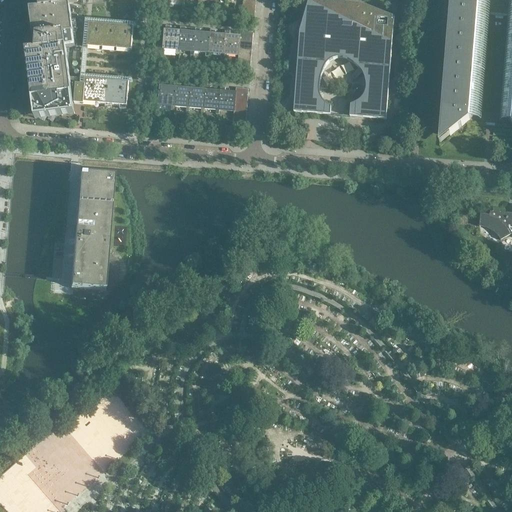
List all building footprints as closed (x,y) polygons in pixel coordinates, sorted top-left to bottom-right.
[(70,6),(69,0),(40,0),(41,3),(40,10),(70,6)] [(477,60),(479,41),(480,41),(481,40),(482,40),(483,39),(483,38),(484,38),(484,37),(484,35),(483,34),(483,33),(483,32),(482,32),(481,32),(481,31),(479,31),(481,15),(482,0),(451,0),(440,136),(450,137),(453,134),(464,124),(467,122),(471,119),(472,118),(476,70),(477,70),(478,69),(479,69),(480,68),(481,67),(481,66),(482,65),(482,64),(481,63),(481,62),(480,62),(480,61),(479,60),(478,60),(477,60)] [(509,17),(511,17),(511,0),(482,0),(481,15),(489,15),(490,15),(508,17),(509,17)] [(349,12),(361,6),(310,2),(308,9),(324,10),(349,12)] [(40,10),(38,39),(65,36),(74,35),(72,23),(70,6),(40,10)] [(344,12),(308,9),(304,22),(300,34),(300,42),(299,56),(297,80),(295,97),(295,99),(294,112),(294,113),(328,116),(330,116),(331,107),(330,107),(329,106),(328,106),(327,105),(326,104),(325,104),(325,103),(324,102),(323,101),(323,100),(322,100),(322,99),(321,98),(321,97),(321,96),(320,95),(320,94),(320,93),(320,92),(320,91),(320,90),(320,89),(320,87),(320,85),(321,84),(321,82),(321,81),(322,79),(322,77),(323,76),(323,74),(324,73),(324,71),(325,71),(325,70),(325,69),(326,68),(326,67),(327,67),(327,66),(328,65),(329,64),(330,63),(331,62),(332,62),(333,62),(333,61),(334,61),(335,60),(336,60),(337,60),(338,60),(339,60),(340,59),(341,59),(342,59),(343,60),(344,60),(345,60),(346,60),(347,60),(347,61),(348,61),(349,62),(350,62),(351,63),(352,64),(353,64),(355,65),(356,66),(357,67),(357,68),(358,68),(359,69),(359,70),(360,70),(361,71),(361,72),(362,73),(363,74),(363,75),(364,76),(364,77),(365,78),(365,80),(366,81),(366,82),(366,84),(366,85),(367,86),(367,87),(367,88),(367,89),(367,90),(366,91),(366,92),(366,93),(366,94),(365,94),(365,95),(365,96),(364,97),(363,98),(363,99),(362,99),(362,100),(361,101),(360,101),(360,102),(358,103),(357,103),(356,104),(355,105),(353,105),(352,106),(351,106),(351,107),(350,113),(350,117),(358,118),(359,118),(360,118),(371,119),(385,120),(386,120),(387,111),(388,97),(390,79),(391,59),(393,37),(395,19),(380,13),(361,6),(349,12),(344,12)] [(34,40),(38,39),(40,10),(30,11),(34,40)] [(489,15),(481,15),(479,31),(481,31),(481,32),(482,32),(483,32),(483,33),(483,34),(484,35),(484,37),(484,38),(483,38),(483,39),(482,40),(481,40),(480,41),(479,41),(477,60),(478,60),(479,60),(480,61),(480,62),(481,62),(481,63),(482,64),(482,65),(481,66),(481,67),(480,68),(479,69),(478,69),(477,70),(476,70),(472,118),(480,118),(489,15)] [(511,17),(509,17),(501,120),(509,121),(511,84),(511,72),(510,72),(510,71),(509,70),(509,69),(509,68),(509,67),(509,66),(509,65),(510,64),(511,63),(511,62),(511,42),(511,41),(511,40),(511,39),(511,38),(511,37),(511,36),(511,35),(511,17)] [(86,24),(72,23),(74,35),(75,47),(84,48),(86,24)] [(132,52),(134,28),(133,28),(89,25),(88,48),(96,49),(103,49),(110,50),(117,51),(125,51),(131,52),(132,52)] [(180,47),(181,33),(180,33),(170,32),(171,28),(172,27),(166,27),(165,34),(155,33),(153,57),(163,58),(164,50),(176,51),(176,55),(179,55),(179,51),(180,47)] [(194,52),(195,34),(185,33),(185,29),(186,29),(186,28),(181,28),(180,33),(181,33),(180,47),(179,51),(191,52),(191,56),(194,56),(194,52)] [(209,54),(210,35),(200,35),(200,30),(201,30),(196,29),(195,34),(194,52),(206,53),(206,57),(209,58),(209,54)] [(224,55),(225,37),(215,36),(215,31),(216,31),(210,30),(210,35),(209,54),(221,55),(220,59),(224,59),(224,55)] [(240,43),(252,44),(253,34),(240,33),(240,38),(230,37),(230,33),(231,33),(231,32),(225,32),(225,37),(224,55),(239,56),(239,50),(240,43)] [(74,35),(65,36),(66,46),(67,46),(75,47),(74,35)] [(37,46),(37,52),(67,48),(66,46),(65,36),(38,39),(38,41),(37,43),(37,44),(37,46)] [(38,82),(36,108),(48,106),(61,105),(61,102),(67,102),(74,103),(70,79),(67,52),(67,48),(37,52),(36,56),(36,65),(34,82),(38,82)] [(34,108),(36,108),(38,82),(34,82),(36,65),(36,56),(37,52),(27,53),(34,108)] [(76,89),(84,90),(85,86),(82,86),(81,86),(80,86),(81,80),(70,79),(74,103),(75,103),(76,89)] [(85,80),(85,86),(84,90),(86,90),(84,104),(92,104),(96,105),(98,105),(99,105),(106,106),(112,106),(120,107),(127,107),(128,95),(129,91),(129,84),(85,80)] [(174,107),(176,89),(166,88),(166,84),(167,84),(167,83),(161,83),(159,106),(160,106),(159,110),(174,111),(175,107),(174,107)] [(191,90),(181,89),(181,85),(182,85),(182,84),(176,84),(176,89),(174,107),(175,107),(186,108),(186,112),(189,113),(190,109),(189,109),(191,90)] [(204,110),(206,91),(205,91),(195,91),(196,86),(197,86),(191,85),(191,90),(189,109),(190,109),(201,110),(201,114),(204,114),(205,110),(204,110)] [(221,93),(220,93),(210,92),(211,87),(212,87),(206,86),(205,91),(206,91),(204,110),(205,110),(216,111),(216,115),(219,115),(219,111),(221,93)] [(234,112),(235,106),(235,100),(236,94),(225,93),(225,89),(226,89),(226,88),(221,88),(220,93),(221,93),(219,111),(234,112)] [(76,89),(75,103),(80,103),(84,104),(86,90),(84,90),(76,89)] [(248,101),(249,90),(236,89),(236,94),(235,100),(248,101)] [(60,114),(61,105),(48,106),(36,108),(36,111),(36,112),(48,113),(60,114)] [(441,145),(450,137),(440,136),(440,145),(441,145)] [(114,177),(80,174),(80,177),(80,179),(76,227),(75,236),(71,289),(105,292),(109,244),(114,177)] [(511,213),(511,214),(490,212),(489,216),(487,215),(485,215),(483,214),(480,214),(479,227),(482,228),(484,228),(486,229),(488,229),(490,230),(492,231),(493,232),(495,234),(496,235),(497,236),(499,238),(500,240),(501,241),(511,234),(511,213)]
